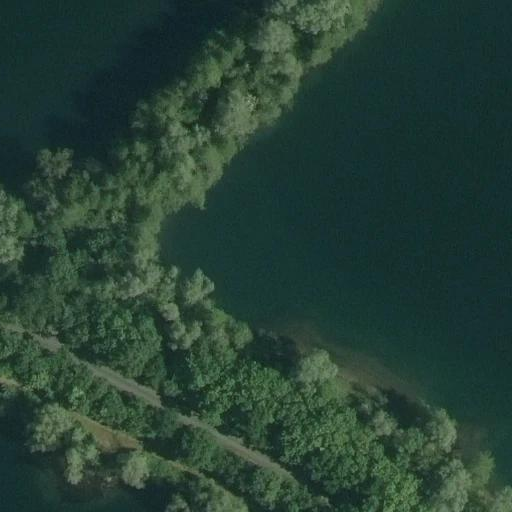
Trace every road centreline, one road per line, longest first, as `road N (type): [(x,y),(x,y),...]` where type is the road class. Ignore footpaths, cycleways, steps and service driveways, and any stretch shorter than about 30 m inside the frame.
road 1 (unclassified): [(352,511),(308,479),(94,367),(0,328)]
road 2 (track): [(260,511),(192,463),(0,376)]
